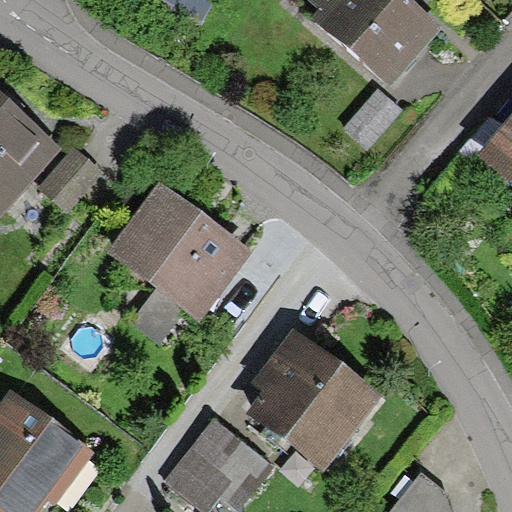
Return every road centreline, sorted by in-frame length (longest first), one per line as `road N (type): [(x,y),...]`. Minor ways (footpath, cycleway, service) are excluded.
road 1 (residential): [(0,6),(342,234)]
road 2 (residential): [(342,234),(446,350),(511,471)]
road 3 (residential): [(342,234),(511,39)]
